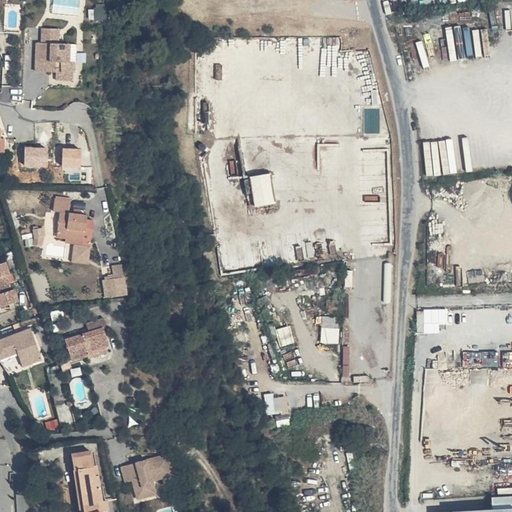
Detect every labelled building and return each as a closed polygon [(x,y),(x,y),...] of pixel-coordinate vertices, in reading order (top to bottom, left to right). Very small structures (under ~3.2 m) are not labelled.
[(64,0),(62,12),(79,14),(81,0),(64,0)] [(50,76),(47,32),(39,32),(39,46),(34,46),(34,76),(50,76)] [(47,32),(50,76),(53,77),(53,74),(60,73),(59,77),(72,77),(73,65),(67,65),(68,47),(56,47),(55,32),(47,32)] [(117,113),(101,115),(105,148),(121,148),(117,113)] [(72,145),(72,166),(83,165),(83,145),(72,145)] [(273,171),(251,175),(257,205),(278,200),(273,171)] [(67,207),(52,206),(51,217),(59,218),(58,241),(85,242),(86,220),(66,219),(67,207)] [(65,249),(85,250),(85,242),(58,241),(58,244),(65,245),(65,249)] [(4,278),(0,266),(0,308),(14,303),(9,291),(5,292),(0,279),(4,278)] [(119,293),(118,284),(110,286),(112,294),(119,293)] [(140,330),(137,316),(122,320),(126,333),(140,330)] [(102,328),(100,319),(82,325),(84,334),(62,341),(69,363),(85,358),(83,353),(101,346),(104,345),(99,330),(102,328)] [(323,322),(322,341),(340,342),(341,323),(323,322)] [(25,332),(0,341),(0,359),(11,355),(20,352),(25,366),(37,361),(25,332)] [(104,353),(101,346),(83,353),(85,358),(85,359),(104,353)] [(20,352),(11,355),(16,369),(25,366),(20,352)] [(166,448),(118,459),(122,476),(128,474),(134,495),(153,490),(147,465),(157,462),(158,468),(171,465),(166,448)] [(66,457),(85,454),(84,449),(65,452),(66,457)] [(89,453),(85,454),(89,474),(94,473),(89,453)] [(89,474),(85,454),(66,457),(77,511),(105,511),(102,499),(105,498),(102,487),(97,487),(94,473),(89,474)] [(451,510),(435,511),(511,511),(511,493),(492,495),(492,505),(452,507),(451,510)]
